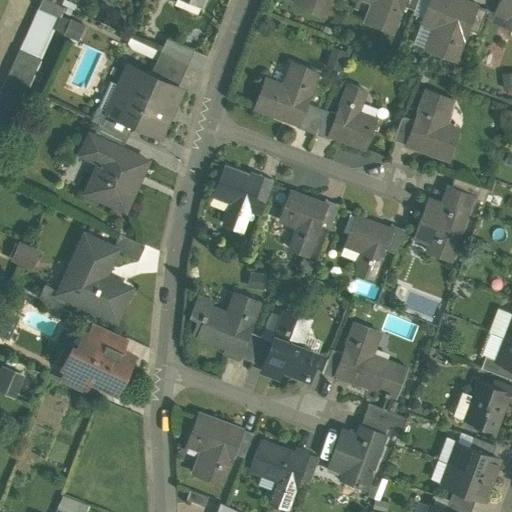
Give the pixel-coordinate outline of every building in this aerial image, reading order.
[(61,6),(48,0),(40,0),(37,8),(56,16),(61,6)] [(297,0),(296,4),(323,15),(329,0),(297,0)] [(374,0),(375,0),(367,23),(391,32),(401,6),(403,0),(374,0)] [(416,0),(403,0),(401,6),(413,10),(416,0)] [(466,7),(448,0),(430,0),(423,19),(438,25),(428,50),(453,60),(465,29),(474,6),(468,3),(466,7)] [(511,0),(503,0),(500,8),(511,12),(511,19),(510,25),(511,26),(511,0)] [(474,6),(465,29),(477,34),(486,10),(474,6)] [(56,16),(37,8),(18,50),(37,58),(56,16)] [(193,51),(166,38),(159,52),(186,65),(193,51)] [(18,50),(0,89),(0,91),(22,101),(40,60),(37,58),(18,50)] [(186,65),(159,52),(149,74),(176,87),(186,65)] [(291,63),(282,89),(264,82),(255,107),(296,123),(297,123),(305,103),(316,73),(291,63)] [(149,74),(145,72),(142,78),(126,71),(119,86),(118,89),(123,92),(113,115),(112,116),(132,125),(158,137),(167,118),(166,117),(179,88),(149,74)] [(119,86),(110,82),(98,108),(107,112),(113,115),(123,92),(118,89),(119,86)] [(364,91),(347,84),(335,114),(328,135),(330,135),(363,148),(372,122),(355,116),(364,91)] [(450,99),(425,89),(413,120),(404,145),(412,148),(413,144),(449,158),(458,132),(441,125),(450,99)] [(0,91),(0,149),(22,101),(0,91)] [(325,110),(305,103),(297,123),(296,123),(295,127),(315,135),(325,110)] [(98,108),(91,121),(96,123),(101,125),(107,112),(98,108)] [(335,114),(325,110),(315,135),(328,140),(330,135),(328,135),(335,114)] [(132,125),(112,116),(113,115),(107,112),(101,125),(127,137),(132,125)] [(413,120),(401,116),(392,141),(404,145),(413,120)] [(101,125),(96,123),(91,134),(121,148),(127,137),(101,125)] [(91,134),(87,133),(78,153),(97,162),(84,192),(124,210),(147,159),(121,148),(91,134)] [(259,179),(223,165),(213,190),(231,197),(222,223),(240,229),(251,200),(259,179)] [(259,179),(251,200),(263,204),(273,179),(261,174),(259,179)] [(489,189),(456,176),(452,188),(474,196),(474,197),(485,201),(489,189)] [(452,188),(450,187),(446,198),(470,207),(474,197),(474,196),(452,188)] [(325,204),(289,190),(279,215),(297,222),(287,248),(305,255),(317,224),(325,204)] [(470,207),(446,198),(442,207),(427,201),(415,233),(430,238),(426,251),(450,260),(470,207)] [(338,204),(327,199),(325,204),(317,224),(329,229),(338,204)] [(389,228),(354,215),(344,240),(362,247),(352,272),(370,279),(382,249),(389,228)] [(404,229),(391,224),(389,228),(382,249),(395,254),(404,229)] [(145,245),(118,233),(112,247),(116,249),(116,250),(138,260),(145,245)] [(112,247),(83,235),(57,293),(115,319),(129,287),(104,276),(116,250),(116,249),(112,247)] [(16,239),(10,260),(33,268),(40,247),(16,239)] [(250,269),(247,284),(263,287),(266,272),(250,269)] [(224,317),(207,311),(196,337),(238,354),(240,354),(247,334),(259,304),(233,294),(224,317)] [(308,323),(282,313),(271,343),(264,363),(265,364),(280,369),(306,379),(315,354),(299,348),(308,323)] [(125,338),(93,323),(87,337),(96,341),(97,340),(120,350),(125,338)] [(379,333),(354,323),(342,354),(334,375),(336,375),(377,391),(387,366),(369,359),(379,333)] [(260,339),(247,334),(240,354),(238,354),(237,357),(251,363),(260,339)] [(511,340),(507,338),(498,361),(511,366),(511,340)] [(271,343),(260,339),(251,363),(262,367),(264,367),(265,364),(264,363),(271,343)] [(120,350),(97,340),(96,341),(90,355),(75,349),(68,351),(63,362),(66,370),(90,381),(111,391),(118,388),(130,361),(127,354),(120,350)] [(342,354),(330,350),(321,373),(335,379),(336,375),(334,375),(342,354)] [(511,366),(498,361),(486,356),(482,368),(511,379),(511,366)] [(0,389),(15,396),(25,373),(1,363),(0,365),(0,389)] [(280,369),(265,364),(264,367),(262,367),(261,369),(277,375),(280,369)] [(90,381),(66,370),(61,382),(84,392),(90,381)] [(492,385),(480,380),(464,421),(495,432),(506,401),(507,400),(490,394),(493,385),(492,385)] [(511,401),(511,386),(494,380),(492,385),(493,385),(490,394),(507,400),(506,401),(511,403),(511,401)] [(403,418),(368,404),(364,416),(387,425),(399,430),(403,418)] [(239,432),(197,416),(187,441),(205,447),(196,473),(221,482),(232,453),(240,432),(239,432)] [(387,425),(364,416),(359,427),(383,437),(387,425)] [(359,427),(356,436),(342,430),(330,461),(345,467),(340,480),(364,489),(383,437),(359,427)] [(253,433),(240,428),(239,432),(240,432),(232,453),(243,457),(253,433)] [(495,445),(473,437),(468,448),(491,457),(495,445)] [(260,439),(250,465),(260,469),(269,443),(260,439)] [(303,455),(269,443),(260,469),(278,475),(268,501),(287,508),(298,478),(306,457),(303,455)] [(468,448),(456,444),(449,464),(491,480),(499,460),(491,457),(468,448)] [(306,457),(298,478),(309,482),(318,457),(304,452),(303,455),(306,457)] [(491,480),(449,464),(441,485),(476,498),(484,501),(491,480)] [(207,497),(190,490),(186,499),(203,506),(207,497)] [(476,498),(453,490),(449,501),(471,509),(476,498)] [(470,511),(471,509),(449,501),(445,511),(470,511)] [(239,511),(220,503),(216,511),(239,511)]
